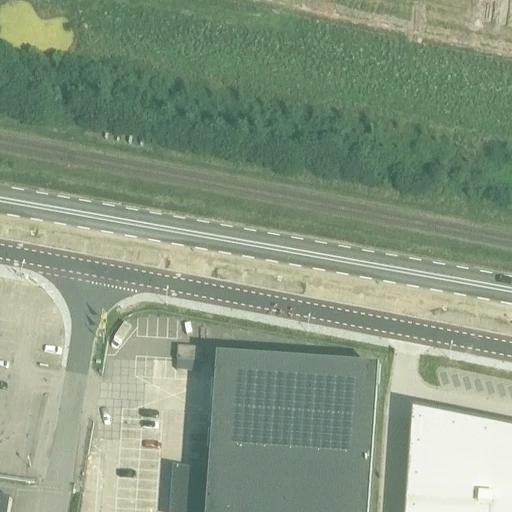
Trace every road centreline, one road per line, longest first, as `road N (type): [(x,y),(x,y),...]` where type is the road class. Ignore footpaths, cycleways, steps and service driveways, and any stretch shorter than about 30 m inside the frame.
road 1 (unclassified): [(0,252),(511,349)]
road 2 (primary): [(511,288),(0,198)]
